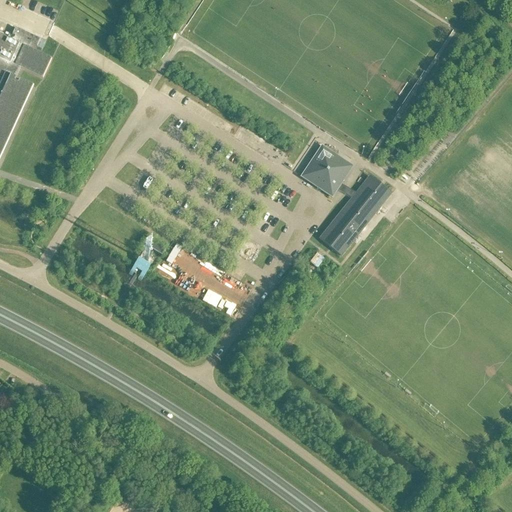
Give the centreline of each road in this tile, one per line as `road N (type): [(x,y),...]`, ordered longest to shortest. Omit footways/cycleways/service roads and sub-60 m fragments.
road 1 (unclassified): [(0,265),(198,379),(375,511)]
road 2 (trunk): [(310,511),(152,401),(0,316)]
road 3 (unclassified): [(205,511),(0,363)]
